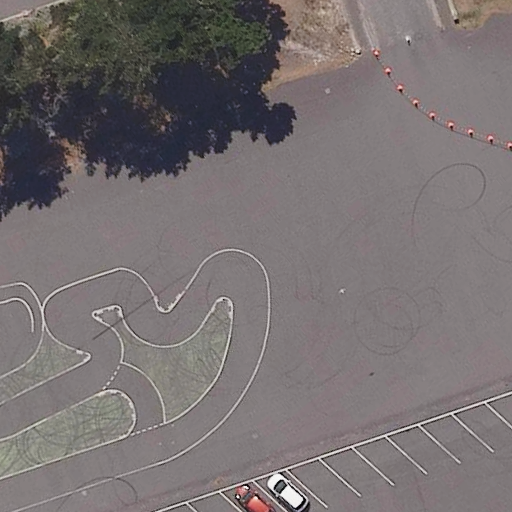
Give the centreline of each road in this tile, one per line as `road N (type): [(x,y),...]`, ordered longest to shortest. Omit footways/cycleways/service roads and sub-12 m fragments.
road 1 (unknown): [(0,438),(511,250)]
road 2 (unknown): [(511,76),(0,259)]
